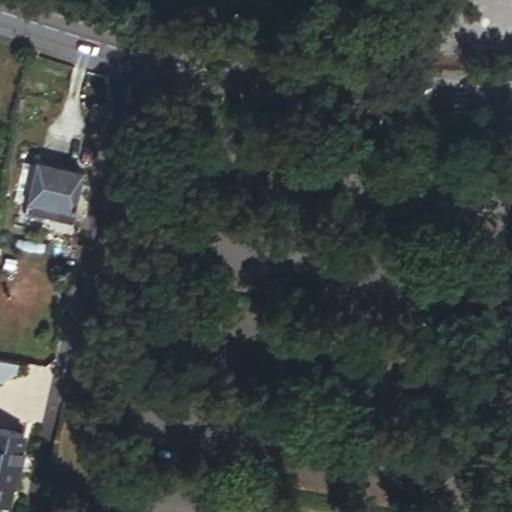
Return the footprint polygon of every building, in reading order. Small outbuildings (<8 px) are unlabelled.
[(27,203),(57,210),(72,214),(83,174),(37,162),(36,167),(27,203)] [(27,203),(36,167),(24,163),(14,199),(27,203)] [(55,221),(57,210),(27,203),(24,213),(55,221)] [(72,214),(57,210),(55,221),(69,224),(72,214)] [(0,376),(15,376),(14,358),(0,357),(0,376)] [(25,434),(0,428),(0,506),(9,509),(18,470),(19,471),(23,454),(21,454),(25,434)]
